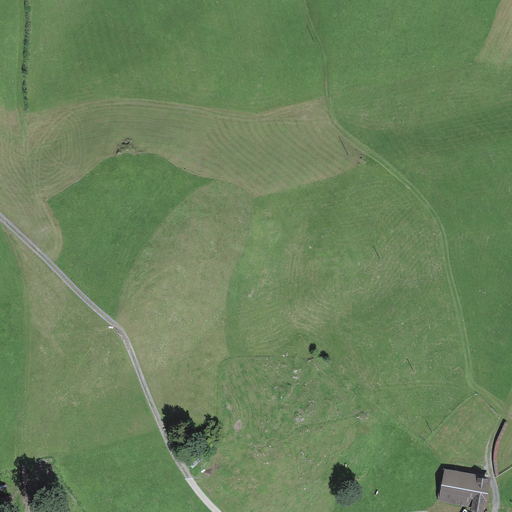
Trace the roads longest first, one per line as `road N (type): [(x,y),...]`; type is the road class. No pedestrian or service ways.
road 1 (track): [(0,214),(123,335),(179,462),(217,511)]
road 2 (track): [(327,105),(339,129),(408,183),(438,219),(470,370),(504,411)]
